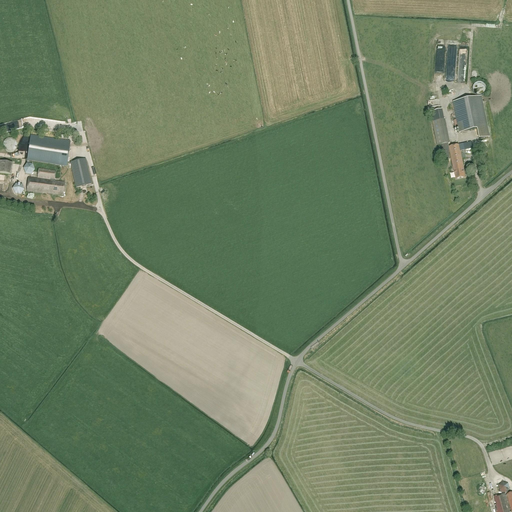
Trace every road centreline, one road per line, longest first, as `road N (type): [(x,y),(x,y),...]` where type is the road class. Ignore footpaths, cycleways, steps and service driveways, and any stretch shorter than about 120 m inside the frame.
road 1 (unclassified): [(202,511),(271,443),(296,360),(404,265)]
road 2 (unclassified): [(404,265),(347,0)]
road 3 (unclassified): [(404,265),(511,171)]
